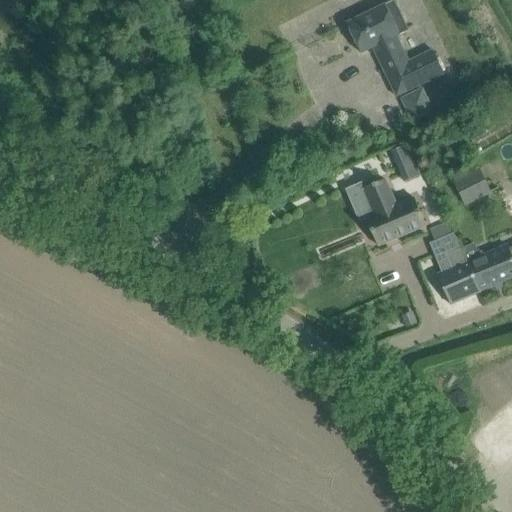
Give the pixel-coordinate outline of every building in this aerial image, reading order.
[(394,0),(347,23),(361,53),(373,48),(396,97),(444,74),(433,50),(409,62),(397,36),(409,31),(394,0)] [(408,146),(392,153),(404,183),(421,176),(408,146)] [(491,189),(480,167),(455,179),(466,202),(491,189)] [(396,206),(385,180),(364,189),(375,215),(367,218),(378,246),(426,226),(414,198),(396,206)] [(456,235),(432,245),(443,272),(438,275),(450,305),(480,292),(467,262),(468,262),(462,247),(461,244),(456,235)] [(475,241),(462,247),(468,262),(467,262),(480,292),(511,278),(511,247),(508,249),(507,245),(488,253),(485,255),(482,249),(479,251),(475,241)]
